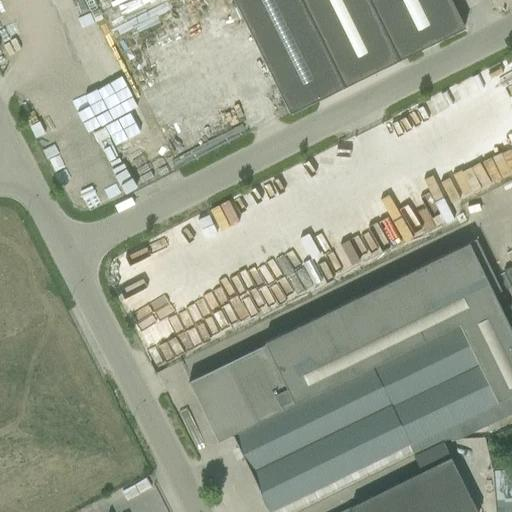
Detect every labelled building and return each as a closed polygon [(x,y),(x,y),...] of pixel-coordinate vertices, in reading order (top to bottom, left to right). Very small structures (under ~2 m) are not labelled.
[(117,32),(189,3),(187,0),(104,0),(117,32)] [(232,0),(289,115),(316,102),(315,101),(464,28),(449,0),(232,0)] [(511,60),(500,68),(507,79),(511,75),(511,60)] [(265,344),(189,381),(217,442),(232,435),(269,511),(408,445),(473,413),(481,429),(511,413),(511,332),(493,294),(500,291),(476,240),(400,276),(264,342),(265,344)] [(511,266),(503,271),(511,289),(511,266)] [(475,511),(449,459),(422,472),(341,511),(475,511)] [(511,469),(493,471),(495,497),(511,500),(511,469)] [(511,511),(511,500),(495,497),(496,511),(511,511)]
